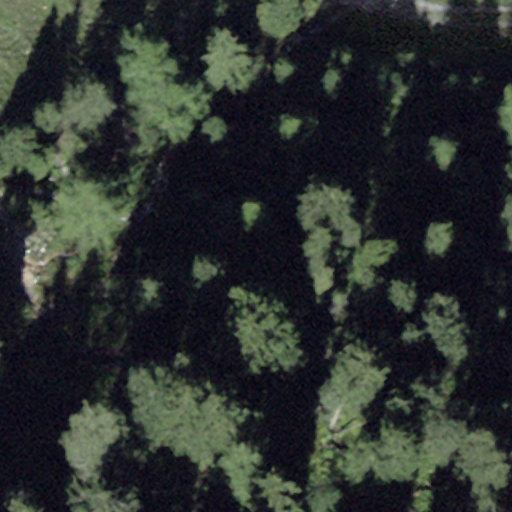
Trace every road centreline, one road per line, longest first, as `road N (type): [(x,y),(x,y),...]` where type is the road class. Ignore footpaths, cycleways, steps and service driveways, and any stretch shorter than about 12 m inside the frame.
road 1 (track): [(268,385),(242,339),(100,325),(47,279),(0,205)]
road 2 (track): [(389,0),(443,18),(511,18)]
